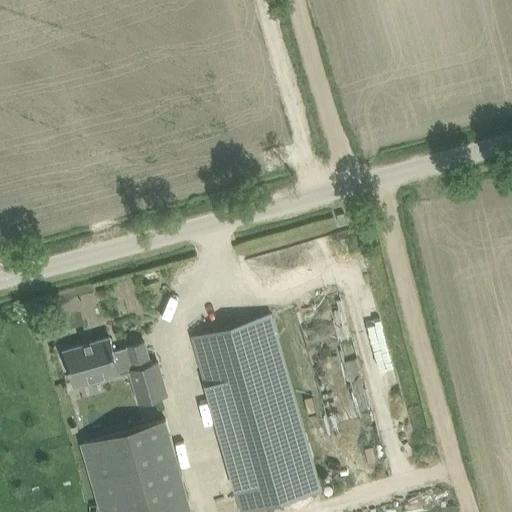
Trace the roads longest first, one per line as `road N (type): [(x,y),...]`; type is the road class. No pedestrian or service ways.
road 1 (unclassified): [(0,283),(511,146)]
road 2 (track): [(383,181),(465,511)]
road 3 (track): [(296,0),(353,189)]
